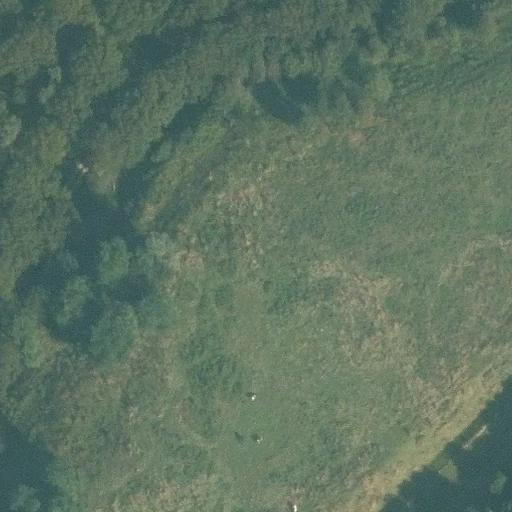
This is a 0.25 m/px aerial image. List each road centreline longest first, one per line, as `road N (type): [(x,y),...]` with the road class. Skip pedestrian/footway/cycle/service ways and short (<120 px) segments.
road 1 (unclassified): [(0,295),(117,124),(176,57),(279,12),(358,0)]
road 2 (track): [(415,511),(511,417)]
